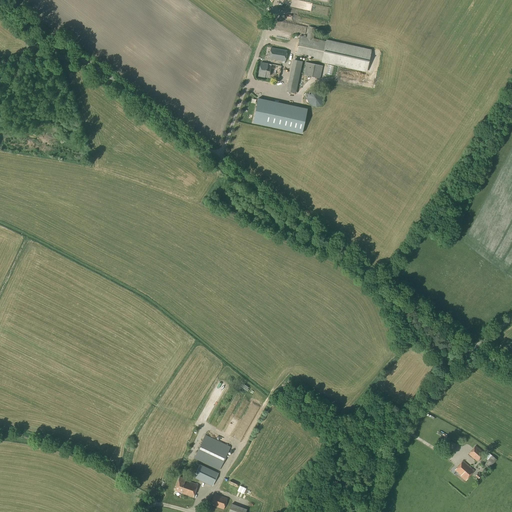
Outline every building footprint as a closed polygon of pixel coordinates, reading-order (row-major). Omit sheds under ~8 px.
[(321,62),(366,72),(371,50),(326,40),(326,41),(313,39),(316,28),(309,26),(307,37),(300,36),(296,54),(322,61),(321,62)] [(271,48),(269,59),(286,61),(288,51),(271,48)] [(288,92),(295,94),(302,61),(295,60),(288,92)] [(304,75),(320,79),(322,66),(307,62),(304,75)] [(258,76),(278,79),(281,66),(261,63),(258,76)] [(311,106),(316,107),(320,105),(323,102),(324,98),(323,93),(320,91),(315,90),(311,91),(308,94),(307,98),(308,103),(311,106)] [(258,98),(253,123),(302,133),(307,109),(258,98)] [(250,414),(244,424),(250,428),(256,418),(250,414)] [(219,472),(220,470),(230,447),(205,435),(194,458),(218,469),(217,471),(219,472)] [(451,452),(455,444),(449,440),(445,449),(451,452)] [(477,461),(484,453),(476,446),(468,454),(477,461)] [(489,469),(497,459),(489,453),(486,457),(488,460),(484,465),(489,469)] [(466,480),(474,471),(463,461),(455,470),(466,480)] [(200,465),(194,477),(212,486),(218,473),(200,465)] [(236,482),(240,477),(237,473),(232,478),(236,482)] [(193,497),(198,485),(185,480),(185,479),(180,477),(174,490),(193,497)] [(224,509),(228,498),(215,494),(211,504),(224,509)]
